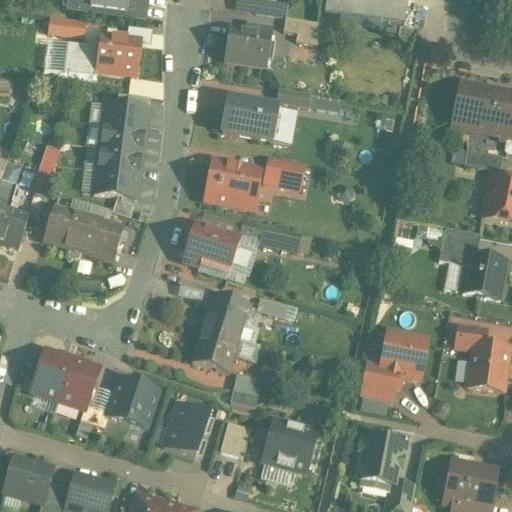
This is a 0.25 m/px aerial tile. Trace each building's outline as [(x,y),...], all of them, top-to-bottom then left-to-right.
[(69,0),(68,12),(119,19),(121,0),(69,0)] [(147,0),(121,0),(119,19),(119,21),(144,24),(147,0)] [(326,0),(324,15),(404,26),(408,0),(326,0)] [(289,23),(285,23),(283,37),(297,39),(296,47),(317,50),(321,29),(289,23)] [(85,28),(62,25),(60,39),(84,42),(85,28)] [(246,36),(229,33),(224,67),(266,73),(272,33),(247,30),(246,36)] [(127,44),(100,41),(95,76),(137,81),(141,47),(127,45),(127,44)] [(511,102),(511,99),(460,89),(453,130),(503,140),(505,141),(510,113),(511,102)] [(310,100),(278,94),(276,108),(307,113),(310,100)] [(118,99),(117,111),(146,114),(148,115),(150,103),(118,99)] [(276,114),(226,104),(220,137),(271,147),(275,122),(276,114)] [(106,110),(101,154),(140,159),(146,114),(117,111),(106,110)] [(511,113),(510,113),(505,141),(503,140),(502,144),(505,145),(511,145),(511,113)] [(292,126),(294,117),(276,114),(275,122),(292,126)] [(292,126),(275,122),(271,147),(289,150),(289,148),(288,148),(292,126)] [(511,160),(511,145),(505,145),(503,155),(506,160),(511,160)] [(101,154),(95,199),(117,202),(121,202),(135,204),(140,159),(101,154)] [(502,162),(467,156),(464,170),(499,177),(502,162)] [(304,170),(269,163),(264,189),(299,196),(304,170)] [(260,174),(213,165),(205,206),(252,215),(260,174)] [(54,175),(40,171),(32,196),(46,200),(54,175)] [(511,185),(491,181),(483,223),(511,228),(511,185)] [(28,221),(9,215),(16,192),(0,187),(0,248),(18,254),(28,221)] [(121,207),(121,202),(117,202),(112,217),(129,224),(133,213),(121,207)] [(133,213),(135,204),(121,202),(121,207),(133,213)] [(88,223),(54,212),(43,246),(78,257),(88,223)] [(123,233),(88,223),(78,257),(113,267),(123,233)] [(277,235),(242,227),(240,239),(260,244),(274,247),(277,235)] [(240,243),(194,229),(182,266),(199,272),(201,266),(230,276),(240,243)] [(455,235),(444,233),(438,266),(449,269),(451,258),(455,235)] [(302,241),(277,235),(274,247),(260,244),(259,249),(298,258),(302,241)] [(480,241),(455,235),(451,258),(476,263),(480,241)] [(476,263),(451,258),(449,269),(466,272),(461,297),(474,300),(476,302),(485,304),(487,302),(501,305),(501,301),(504,299),(505,290),(504,288),(507,269),(476,263)] [(461,297),(466,272),(449,269),(444,294),(461,297)] [(248,312),(213,301),(203,335),(238,345),(248,312)] [(486,335),(458,331),(455,354),(472,356),(473,349),(484,351),(486,335)] [(238,345),(203,335),(193,368),(227,379),(238,345)] [(427,345),(388,337),(381,372),(378,387),(378,388),(394,391),(400,392),(403,380),(420,383),(427,345)] [(484,351),(473,349),(472,356),(467,393),(503,397),(509,354),(484,351)] [(60,361),(46,356),(35,387),(32,396),(58,405),(73,363),(60,359),(60,361)] [(87,368),(73,363),(58,405),(84,414),(84,415),(85,415),(93,391),(99,374),(86,370),(87,368)] [(378,387),(381,372),(367,368),(364,384),(378,387)] [(262,385),(237,378),(233,395),(258,401),(262,385)] [(35,387),(26,384),(23,393),(32,396),(35,387)] [(157,396),(121,384),(108,421),(145,434),(157,396)] [(378,387),(364,384),(361,401),(363,401),(389,406),(391,406),(394,391),(378,388),(378,387)] [(93,391),(85,415),(84,415),(76,439),(88,443),(92,430),(98,415),(104,395),(93,391)] [(258,401),(233,395),(230,407),(255,413),(258,401)] [(386,421),(389,406),(363,401),(360,416),(386,421)] [(209,421),(178,411),(171,431),(202,442),(209,421)] [(105,417),(98,415),(92,430),(105,434),(108,425),(103,424),(105,417)] [(316,438),(274,427),(263,466),(306,478),(308,471),(315,473),(322,447),(315,445),(316,438)] [(251,435),(228,428),(220,457),(243,463),(251,435)] [(202,442),(171,431),(164,452),(195,463),(202,442)] [(406,450),(365,442),(365,445),(360,448),(359,456),(362,461),(357,484),(363,485),(391,490),(398,492),(398,489),(406,450)] [(52,474),(14,463),(4,497),(42,508),(43,508),(43,507),(48,488),(52,474)] [(488,511),(496,475),(452,466),(447,492),(455,494),(452,511),(451,511),(488,511)] [(108,511),(114,491),(75,480),(72,494),(66,511),(108,511)] [(391,490),(363,485),(361,491),(389,497),(391,490)] [(60,491),(48,488),(43,507),(55,510),(60,491)] [(398,489),(398,492),(391,490),(389,497),(386,511),(411,511),(415,492),(398,489)] [(60,491),(55,510),(60,511),(66,511),(72,494),(60,491)] [(455,494),(447,492),(443,509),(452,511),(455,494)] [(176,511),(136,501),(132,511),(176,511)]
